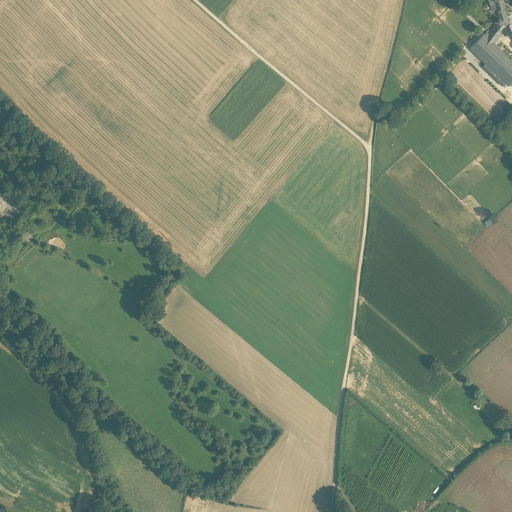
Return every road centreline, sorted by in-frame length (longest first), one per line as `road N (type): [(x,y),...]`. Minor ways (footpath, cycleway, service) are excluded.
road 1 (unclassified): [(331,511),(369,149),(196,0)]
road 2 (track): [(401,0),(369,149)]
road 3 (track): [(0,309),(79,391),(84,410)]
